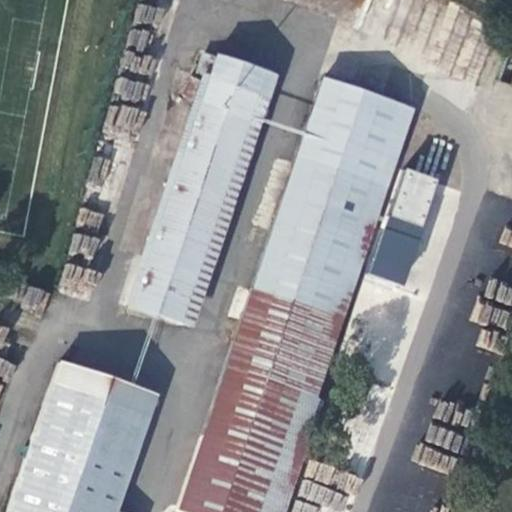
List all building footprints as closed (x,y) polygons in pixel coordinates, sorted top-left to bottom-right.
[(365,0),(358,33),(369,36),(375,10),(387,13),(390,0),(365,0)] [(134,20),(152,24),(156,5),(137,2),(134,20)] [(127,47),(146,50),(148,30),(129,27),(127,47)] [(257,125),(275,75),(217,54),(199,104),(246,120),(257,125)] [(142,99),(144,80),(116,77),(114,96),(142,99)] [(279,511),(315,406),(310,404),(408,115),(320,85),(175,511),(279,511)] [(175,318),(246,120),(199,104),(128,302),(175,318)] [(136,130),(138,108),(108,105),(106,127),(136,130)] [(80,207),(75,225),(97,232),(103,214),(80,207)] [(511,227),(505,225),(498,246),(511,250),(511,227)] [(67,251),(91,260),(99,240),(75,231),(67,251)] [(59,292),(91,298),(97,269),(64,263),(59,292)] [(26,286),(22,308),(43,313),(48,290),(26,286)] [(61,366),(9,511),(116,511),(147,423),(139,421),(148,396),(61,366)] [(323,479),(328,466),(310,460),(305,473),(323,479)] [(348,472),(339,493),(304,478),(290,511),(347,511),(361,477),(348,472)]
